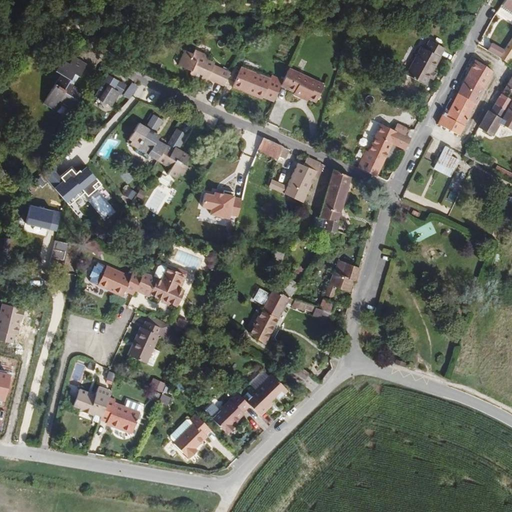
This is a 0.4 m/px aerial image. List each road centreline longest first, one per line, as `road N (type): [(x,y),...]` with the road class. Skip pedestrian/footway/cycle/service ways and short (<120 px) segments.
road 1 (residential): [(112,65),(397,187)]
road 2 (residential): [(234,491),(0,449)]
road 3 (residential): [(397,187),(487,5)]
road 4 (residential): [(356,367),(352,333),(397,187)]
road 5 (unknown): [(24,454),(65,281)]
road 6 (unclassified): [(234,491),(356,367)]
road 7 (unclassified): [(356,367),(473,403),(511,427)]
road 8 (track): [(425,129),(459,141),(502,71),(467,44)]
